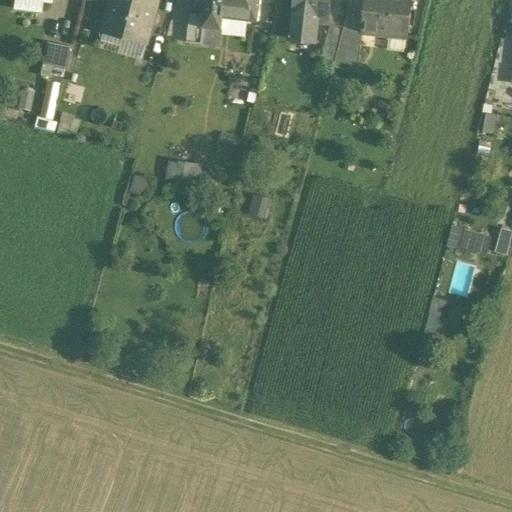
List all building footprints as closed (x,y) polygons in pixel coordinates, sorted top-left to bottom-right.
[(159,0),(111,0),(103,32),(148,45),(159,0)] [(206,0),(193,0),(189,42),(202,44),(206,0)] [(260,0),(206,0),(202,44),(220,46),(223,18),(258,22),(260,0)] [(296,0),(294,19),(318,21),(328,22),(330,0),(296,0)] [(412,0),(365,0),(362,33),(389,36),(408,38),(412,0)] [(318,21),(294,19),(292,38),(316,41),(318,21)] [(344,28),(332,24),(326,45),(327,46),(339,49),(344,28)] [(362,33),(344,28),(339,49),(334,66),(357,72),(362,33)] [(408,38),(389,36),(387,50),(407,52),(408,38)] [(70,46),(47,42),(43,64),(66,68),(70,46)] [(339,49),(327,46),(323,63),(334,66),(339,49)] [(49,79),(41,113),(54,116),(62,82),(49,79)] [(35,89),(19,87),(15,113),(31,115),(35,89)] [(256,92),(250,90),(247,102),(253,103),(256,92)] [(264,108),(257,106),(255,114),(263,115),(264,108)] [(70,134),(76,114),(64,110),(59,130),(70,134)] [(498,116),(487,114),(484,132),(495,134),(498,116)] [(240,137),(225,134),(223,141),(238,145),(240,137)] [(288,144),(261,137),(258,150),(285,156),(288,144)] [(285,156),(258,150),(254,165),(282,172),(285,156)] [(200,182),(203,165),(170,160),(167,176),(200,182)] [(149,194),(152,182),(139,178),(136,190),(149,194)] [(252,212),(269,216),(274,197),(257,193),(252,212)] [(464,229),(453,226),(448,247),(459,250),(464,229)]
